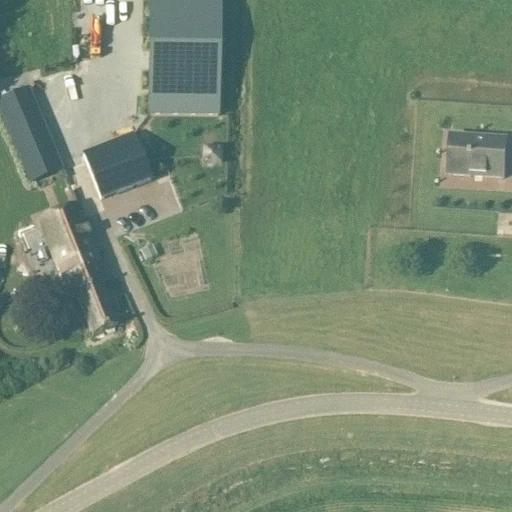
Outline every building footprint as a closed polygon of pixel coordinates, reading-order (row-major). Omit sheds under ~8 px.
[(209,54),(149,53),(148,115),(208,115),(209,54)] [(0,103),(0,121),(28,187),(63,173),(29,90),(0,103)] [(100,203),(150,183),(150,182),(173,173),(170,166),(166,168),(151,130),(131,137),(130,136),(82,156),(100,203)] [(450,138),(447,178),(503,182),(506,141),(450,138)] [(219,150),(203,150),(203,166),(219,166),(219,150)] [(107,283),(77,206),(36,223),(66,299),(74,296),(91,339),(117,329),(100,286),(107,283)]
